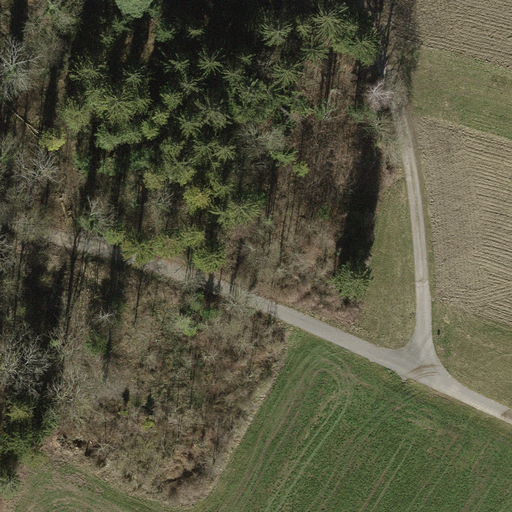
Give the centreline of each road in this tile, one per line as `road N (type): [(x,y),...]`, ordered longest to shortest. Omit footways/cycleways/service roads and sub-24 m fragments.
road 1 (track): [(0,215),(181,269),(427,377)]
road 2 (track): [(427,377),(418,195),(405,127),(361,0)]
